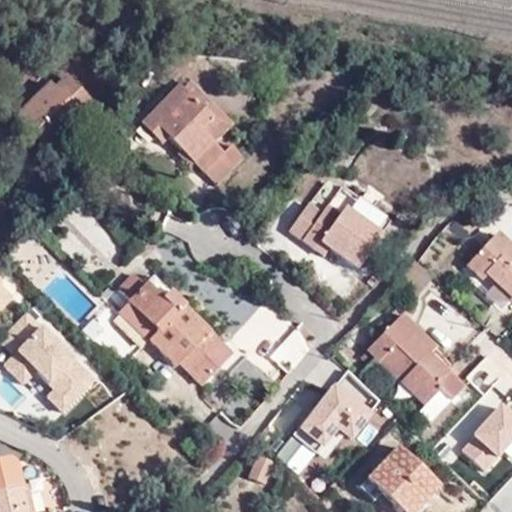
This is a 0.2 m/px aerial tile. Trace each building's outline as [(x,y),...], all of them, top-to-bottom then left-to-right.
[(61,75),(49,86),(44,82),(15,113),(60,157),(71,147),(57,133),(88,102),(61,75)] [(194,124),(215,145),(232,127),(180,75),(174,81),(206,111),(194,124)] [(156,125),(165,135),(216,185),(235,165),(215,145),(194,124),(206,111),(174,81),(159,96),(164,102),(140,124),(149,133),(156,125)] [(140,124),(164,102),(159,96),(135,119),(140,124)] [(158,142),(165,135),(156,125),(149,133),(158,142)] [(316,249),(329,233),(340,240),(361,255),(384,224),(350,200),(345,206),(332,198),(338,191),(324,180),(288,227),(316,249)] [(511,290),(511,239),(502,230),(471,263),(486,275),(490,271),(511,290)] [(328,257),(340,240),(329,233),(316,249),(328,257)] [(429,270),(418,259),(396,282),(407,293),(429,270)] [(158,329),(149,338),(176,364),(179,361),(204,385),(232,353),(171,294),(165,300),(145,281),(127,299),(158,329)] [(0,307),(12,299),(0,282),(0,307)] [(158,329),(127,299),(118,308),(149,338),(158,329)] [(0,369),(3,366),(23,385),(31,376),(66,409),(98,374),(27,307),(0,336),(0,369)] [(408,313),(373,349),(432,406),(448,390),(460,401),(473,388),(454,369),(460,362),(408,313)] [(103,380),(69,401),(81,419),(115,398),(103,380)] [(316,419),(296,439),(307,450),(327,430),(316,419)] [(403,501),(414,511),(418,511),(442,488),(400,448),(370,481),(397,507),(403,501)] [(273,458),(259,454),(251,479),(265,483),(273,458)] [(0,511),(30,511),(21,462),(15,457),(0,459),(0,511)] [(414,511),(403,501),(397,507),(402,511),(414,511)]
